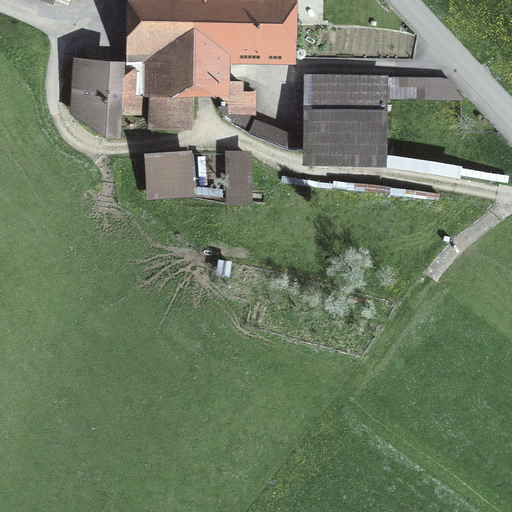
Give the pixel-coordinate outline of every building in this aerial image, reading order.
[(286,0),(136,0),(135,69),(112,68),(111,103),(146,104),(146,90),(222,92),(225,104),(230,113),(241,120),(253,123),(254,91),(238,90),(238,81),(222,81),(223,42),(234,42),(234,46),(285,48),(286,0)] [(110,128),(111,103),(112,68),(112,62),(79,61),(78,109),(110,128)] [(308,151),(379,152),(380,95),(380,77),(309,76),(308,151)] [(460,97),(447,78),(380,77),(380,95),(460,97)] [(251,135),(290,145),(295,128),(255,118),(251,135)] [(227,153),(226,186),(243,186),(244,153),(227,153)] [(153,157),(154,183),(219,180),(217,154),(153,157)]
